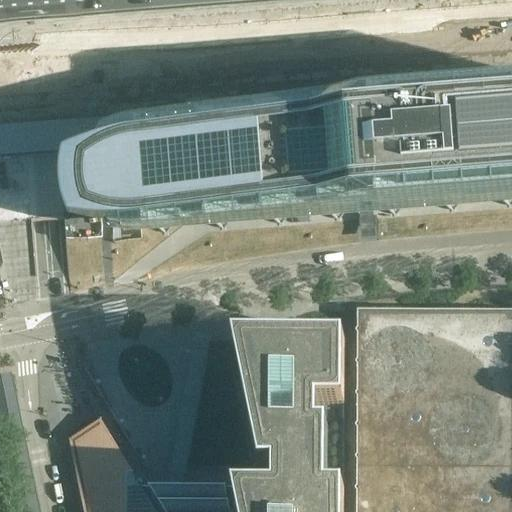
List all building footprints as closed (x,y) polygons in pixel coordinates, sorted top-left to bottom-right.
[(511,99),(172,126),(157,127),(129,130),(115,133),(104,136),(98,147),(86,150),(73,155),(65,158),(64,159),(63,160),(62,165),(61,173),(61,180),(61,187),(61,194),(63,201),(64,208),(66,215),(69,221),(70,222),(71,223),(78,224),(93,226),(105,227),(112,237),(124,239),(137,240),(151,239),(166,238),(178,237),(180,237),(357,223),(367,222),(511,210),(511,99)] [(511,511),(511,314),(358,313),(357,511),(511,511)] [(196,337),(166,489),(182,489),(210,337),(196,337)] [(343,511),(344,490),(325,490),(325,431),(318,431),(318,406),(344,406),(344,341),(234,341),(260,468),(268,466),(269,469),(273,490),(233,489),(233,491),(226,491),(226,489),(198,489),(182,489),(181,489),(181,488),(180,487),(180,486),(179,485),(178,484),(177,484),(175,483),(173,484),(172,484),(171,485),(170,486),(169,487),(169,488),(169,489),(158,489),(148,489),(149,490),(142,490),(141,489),(129,470),(101,422),(69,441),(83,511),(343,511)] [(2,378),(0,378),(0,425),(18,511),(40,511),(13,376),(2,378)]
